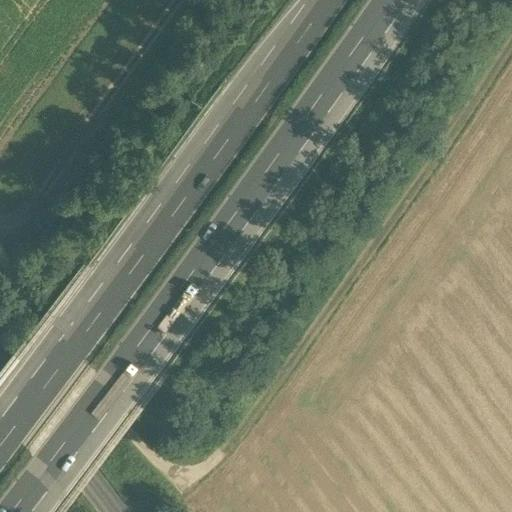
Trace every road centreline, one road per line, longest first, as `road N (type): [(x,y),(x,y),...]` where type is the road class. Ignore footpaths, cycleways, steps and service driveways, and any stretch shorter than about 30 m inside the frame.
road 1 (track): [(4,236),(2,259),(59,347),(177,487),(205,471),(301,350),(511,40)]
road 2 (motorway): [(12,511),(388,0)]
road 3 (motorway): [(336,0),(0,446)]
road 4 (track): [(0,236),(18,233),(180,0)]
road 5 (tertiary): [(0,370),(111,511)]
